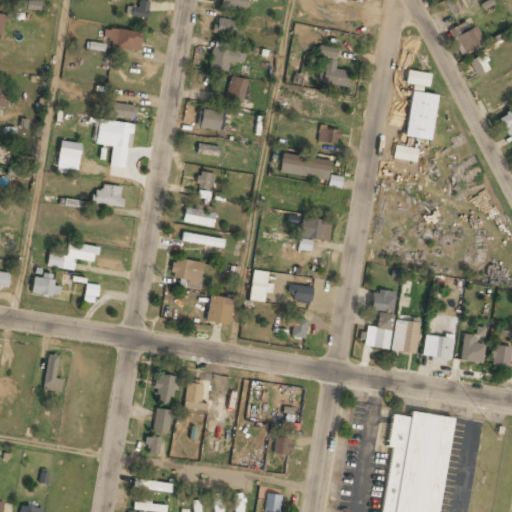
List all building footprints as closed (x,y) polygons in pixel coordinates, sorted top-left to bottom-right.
[(126,6),(125,15),(147,18),(149,2),(138,0),(137,8),(126,6)] [(245,0),(220,0),(220,8),(245,11),(245,0)] [(471,4),(468,0),(444,0),(450,13),(471,4)] [(493,5),(491,0),(487,0),(478,4),(481,11),(493,5)] [(39,11),(40,2),(27,1),(26,10),(39,11)] [(213,34),(238,36),(239,30),(235,29),(236,20),(215,18),(213,34)] [(469,29),(466,22),(450,29),(461,54),(483,43),(475,26),(469,29)] [(139,52),(142,34),(104,27),(102,39),(115,41),(114,48),(139,52)] [(103,52),(105,45),(88,42),(86,49),(103,52)] [(317,56),(336,58),(337,48),(318,46),(317,56)] [(244,52),(211,48),(208,69),(226,71),(228,61),(242,63),(244,52)] [(489,69),(483,54),(468,60),(475,76),(489,69)] [(349,71),(334,69),(336,61),(325,59),(321,82),(346,87),(349,71)] [(428,86),(429,73),(406,71),(405,84),(428,86)] [(224,100),(240,104),(246,80),(229,76),(224,100)] [(9,87),(0,85),(0,106),(7,107),(9,87)] [(435,95),(410,92),(405,137),(431,140),(435,95)] [(133,105),(109,103),(107,116),(132,118),(133,105)] [(218,130),(220,112),(198,109),(196,128),(218,130)] [(511,134),(511,109),(497,118),(507,137),(511,134)] [(133,124),(98,120),(95,144),(111,146),(109,166),(124,168),(128,133),(132,134),(133,124)] [(339,129),(318,127),(316,142),(337,145),(339,129)] [(57,155),(78,158),(80,144),(60,141),(57,155)] [(217,156),(218,146),(196,144),(196,154),(217,156)] [(414,163),(417,150),(394,145),(392,158),(414,163)] [(330,161),(281,153),(278,173),(327,181),(330,161)] [(212,191),(213,173),(197,172),(196,189),(212,191)] [(339,188),(341,177),(329,175),(327,186),(339,188)] [(91,202),(122,207),(123,200),(118,199),(120,187),(102,184),(101,191),(93,190),(91,202)] [(209,199),(210,192),(198,191),(197,198),(209,199)] [(95,204),(78,200),(76,207),(94,211),(95,204)] [(212,227),(214,212),(183,208),(182,223),(212,227)] [(330,221),(301,217),(298,237),(327,241),(330,221)] [(222,247),(223,238),(182,233),(180,242),(222,247)] [(311,240),(298,238),(297,250),(310,251),(311,240)] [(46,266),(72,270),(74,259),(94,262),(96,247),(67,242),(65,255),(48,252),(46,266)] [(180,278),(179,287),(200,289),(202,262),(172,259),(171,278),(180,278)] [(9,274),(0,272),(0,286),(6,288),(9,274)] [(53,279),(32,278),(30,294),(58,296),(59,287),(53,286),(53,279)] [(91,302),(92,296),(96,296),(98,286),(85,283),(82,300),(91,302)] [(310,300),(311,287),(287,285),(286,298),(310,300)] [(363,346),(387,349),(395,293),(371,290),(369,309),(377,310),(374,327),(366,326),(363,346)] [(204,321),(228,325),(232,299),(209,296),(204,321)] [(306,320),(293,318),(290,337),(303,339),(306,320)] [(419,322),(393,320),(390,351),(415,354),(419,322)] [(475,343),(476,336),(462,334),(459,360),(481,364),(484,345),(475,343)] [(430,362),(451,363),(452,338),(423,336),(422,356),(430,356),(430,362)] [(490,366),(509,367),(510,347),(491,346),(490,366)] [(61,380),(55,379),(57,356),(46,355),(43,390),(59,392),(61,380)] [(156,402),(171,405),(175,378),(154,375),(152,389),(158,390),(156,402)] [(203,382),(185,380),(183,408),(201,410),(203,382)] [(152,432),(167,433),(170,410),(154,409),(152,432)] [(410,413),(450,419),(435,511),(379,511),(390,446),(386,445),(391,415),(408,419),(410,413)] [(149,446),(148,453),(157,455),(159,438),(145,436),(143,445),(149,446)] [(289,455),(289,439),(273,438),(273,454),(289,455)] [(169,493),(171,484),(134,479),(133,488),(169,493)] [(210,495),(213,511),(222,511),(219,493),(210,495)] [(243,511),(241,493),(232,495),(233,511),(243,511)] [(279,511),(280,495),(265,494),(264,511),(271,511),(279,511)] [(132,511),(162,511),(165,511),(165,505),(150,504),(150,501),(132,500),(132,511)]
